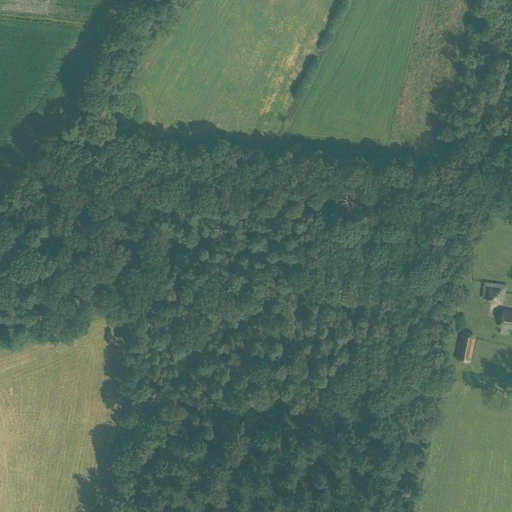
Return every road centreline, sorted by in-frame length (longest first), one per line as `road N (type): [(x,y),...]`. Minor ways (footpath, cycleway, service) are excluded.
road 1 (track): [(0,204),(31,166),(71,149),(511,189)]
road 2 (track): [(324,511),(329,482),(296,397),(305,197),(511,214)]
road 3 (track): [(0,228),(32,186),(67,178),(305,197)]
